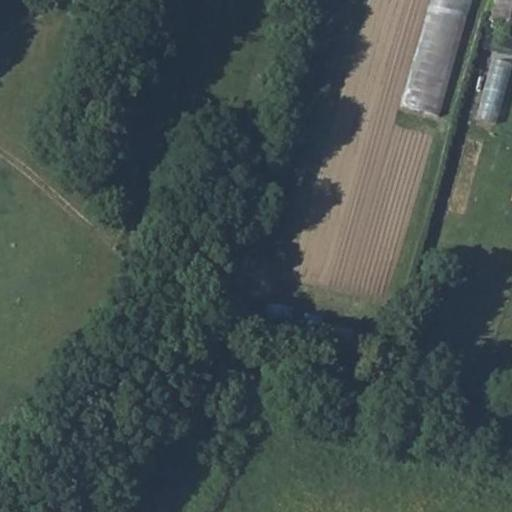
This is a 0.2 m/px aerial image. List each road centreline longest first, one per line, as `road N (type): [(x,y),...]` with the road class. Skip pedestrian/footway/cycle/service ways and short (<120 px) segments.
road 1 (track): [(511,431),(259,364),(217,369),(108,511)]
road 2 (track): [(217,369),(189,319),(130,249)]
